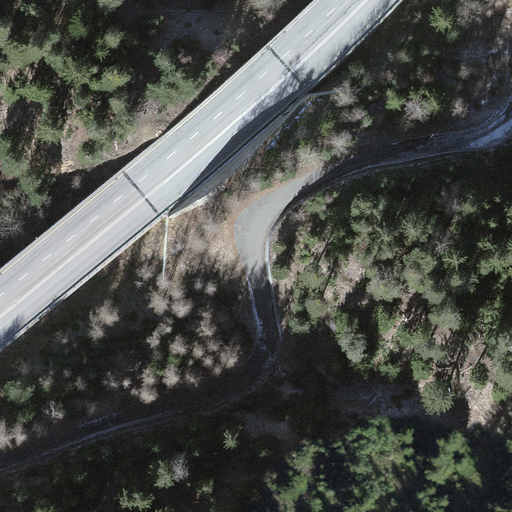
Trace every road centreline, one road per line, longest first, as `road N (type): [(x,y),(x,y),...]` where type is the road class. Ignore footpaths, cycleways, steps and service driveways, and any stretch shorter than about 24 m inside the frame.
road 1 (unclassified): [(511,176),(398,165),(313,183),(276,202),(262,220),(265,244),(312,381),(314,413),(271,442),(92,487),(0,493)]
road 2 (primary): [(352,0),(0,307)]
